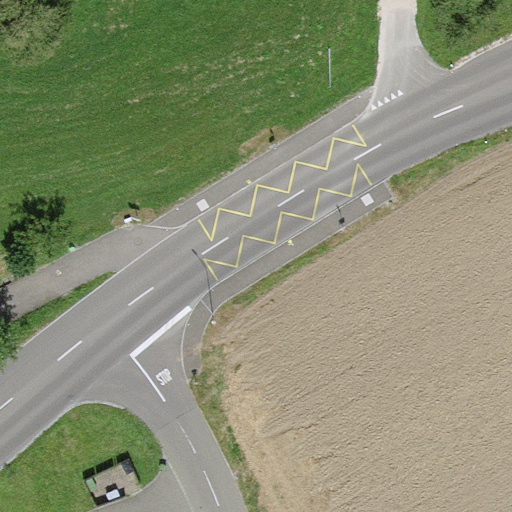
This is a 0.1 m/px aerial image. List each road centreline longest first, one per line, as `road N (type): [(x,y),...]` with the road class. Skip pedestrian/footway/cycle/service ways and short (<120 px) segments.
road 1 (tertiary): [(511,83),(346,163),(107,320)]
road 2 (residential): [(107,320),(167,398),(227,511)]
road 3 (tertiary): [(107,320),(0,417)]
road 4 (track): [(401,0),(418,127)]
